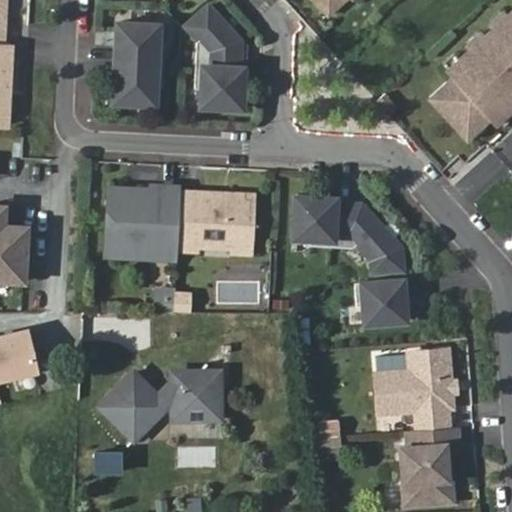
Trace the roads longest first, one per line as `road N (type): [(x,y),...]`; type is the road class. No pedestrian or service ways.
road 1 (residential): [(511,382),(504,275),(421,184),(387,154),(280,149)]
road 2 (residential): [(69,0),(69,138),(280,149)]
road 3 (residential): [(280,149),(283,42),(260,0)]
